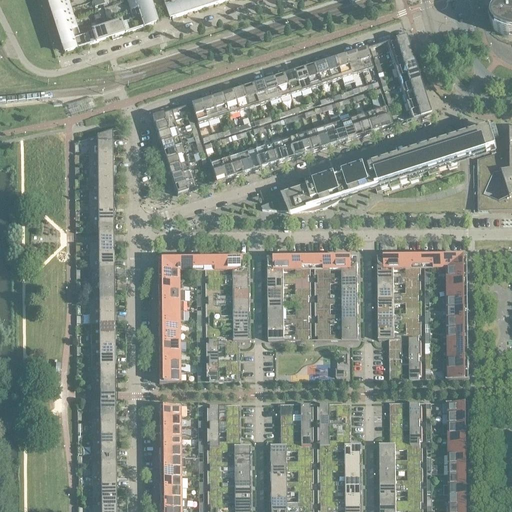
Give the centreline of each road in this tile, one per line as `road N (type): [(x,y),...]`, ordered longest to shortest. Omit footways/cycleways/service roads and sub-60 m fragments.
road 1 (residential): [(134,224),(134,129),(145,110),(429,20)]
road 2 (residential): [(134,224),(449,125),(469,95)]
road 3 (residential): [(293,0),(49,74),(24,63),(0,11)]
road 4 (residential): [(370,511),(369,237)]
road 5 (residential): [(260,511),(257,239)]
road 6 (residential): [(136,511),(134,239)]
road 7 (residential): [(369,237),(511,236)]
road 8 (residential): [(134,239),(257,239)]
